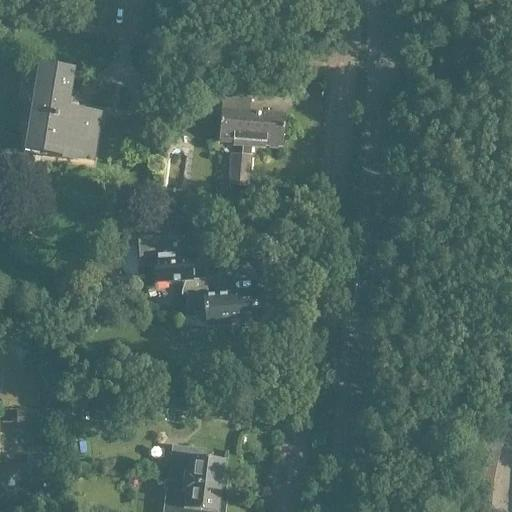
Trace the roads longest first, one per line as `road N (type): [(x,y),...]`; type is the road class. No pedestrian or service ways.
road 1 (residential): [(353,0),(340,160),(290,511)]
road 2 (tertiary): [(345,511),(385,0)]
